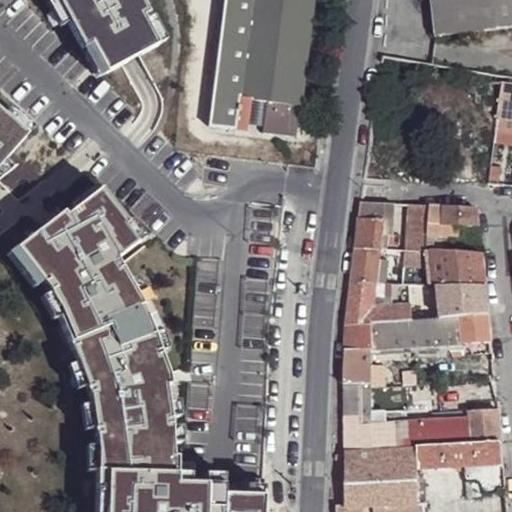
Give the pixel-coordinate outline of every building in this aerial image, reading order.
[(222,0),(207,129),(215,129),(245,132),(249,102),(264,104),(260,135),(294,139),(300,91),(239,83),(242,64),(249,0),(222,0)] [(311,0),(249,0),(242,64),(303,71),(311,0)] [(511,0),(434,0),(439,37),(511,28),(511,0)] [(239,83),(300,91),(303,71),(242,64),(239,83)] [(501,122),(511,122),(511,86),(506,85),(501,122)] [(0,185),(35,144),(0,113),(0,185)] [(491,185),(505,185),(507,170),(494,168),(491,185)] [(106,203),(16,265),(61,324),(94,405),(100,485),(112,487),(111,511),(260,511),(262,494),(178,488),(173,399),(142,324),(150,320),(120,273),(147,253),(106,203)] [(363,205),(361,220),(387,222),(389,205),(388,205),(363,205)] [(410,233),(430,235),(432,209),(412,208),(410,233)] [(432,209),(430,235),(445,237),(446,226),(446,208),(432,209)] [(462,227),(479,228),(479,211),(446,208),(446,226),(462,227)] [(361,220),(357,250),(383,252),(387,222),(361,220)] [(387,222),(383,252),(391,252),(392,222),(387,222)] [(446,226),(445,237),(462,236),(462,227),(446,226)] [(432,255),(435,256),(448,256),(449,238),(445,237),(430,235),(428,256),(432,255)] [(357,250),(353,284),(379,285),(383,252),(357,250)] [(407,254),(406,268),(429,267),(432,259),(432,255),(428,256),(407,254)] [(440,287),(461,287),(487,288),(483,259),(448,256),(435,256),(435,261),(438,286),(440,287)] [(353,284),(349,327),(372,324),(376,309),(379,285),(353,284)] [(438,286),(423,287),(424,293),(441,294),(440,287),(438,286)] [(461,302),(489,302),(487,288),(461,287),(461,302)] [(376,309),(372,324),(412,324),(410,307),(376,309)] [(410,307),(412,324),(432,322),(431,307),(410,307)] [(462,321),(466,347),(493,347),(489,319),(463,320),(462,321)] [(349,327),(346,350),(372,350),(466,347),(462,321),(432,322),(412,324),(372,324),(349,327)] [(372,350),(373,357),(467,354),(466,347),(372,350)] [(346,350),(346,388),(374,386),(373,357),(372,350),(346,350)] [(346,388),(347,411),(375,410),(374,386),(346,388)] [(347,411),(347,425),(375,424),(375,410),(347,411)] [(375,410),(375,424),(388,425),(388,411),(375,410)] [(470,446),(504,446),(500,413),(467,414),(467,421),(470,446)] [(419,449),(470,446),(467,421),(397,425),(398,450),(419,449)] [(347,451),(384,451),(398,450),(397,425),(388,425),(375,424),(347,425),(347,451)] [(506,466),(504,446),(470,446),(419,449),(420,470),(468,468),(506,466)] [(420,470),(419,449),(398,450),(384,451),(383,462),(347,464),(346,507),(368,507),(423,504),(420,470)] [(347,451),(347,464),(383,462),(384,451),(347,451)] [(506,466),(468,468),(469,487),(509,485),(509,481),(506,466)]
